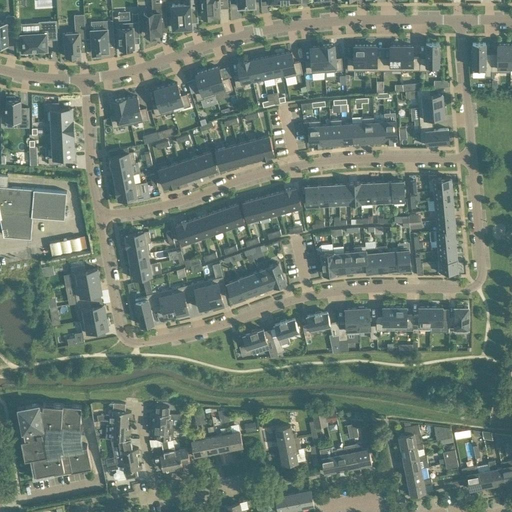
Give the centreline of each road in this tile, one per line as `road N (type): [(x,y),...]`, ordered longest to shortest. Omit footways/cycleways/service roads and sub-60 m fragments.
road 1 (residential): [(99,215),(117,327),(141,344),(336,291),(476,284),(472,158)]
road 2 (residential): [(460,20),(340,20),(249,32),(87,81)]
road 3 (residential): [(472,158),(295,165),(164,206),(99,215)]
road 4 (residential): [(472,158),(460,20)]
road 5 (residential): [(87,81),(99,215)]
